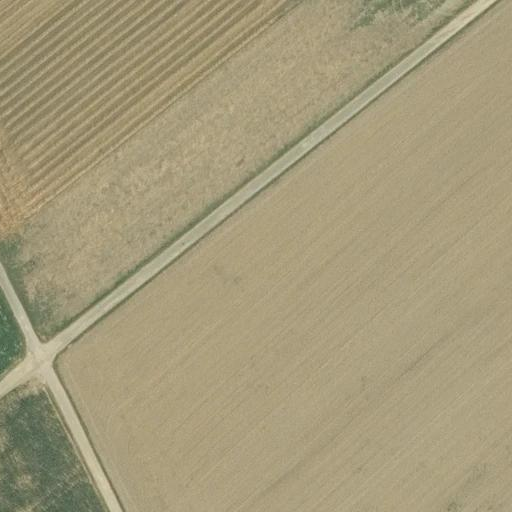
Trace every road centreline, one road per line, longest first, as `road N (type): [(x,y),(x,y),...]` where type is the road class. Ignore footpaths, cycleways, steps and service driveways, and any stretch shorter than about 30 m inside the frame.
road 1 (track): [(0,390),(488,0)]
road 2 (track): [(112,511),(0,280)]
